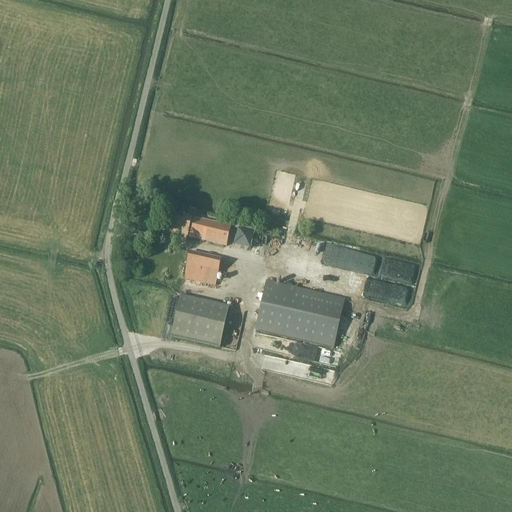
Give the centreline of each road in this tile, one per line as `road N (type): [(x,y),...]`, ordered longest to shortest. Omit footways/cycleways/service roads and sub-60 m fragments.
road 1 (unclassified): [(177,511),(109,273),(108,241),(166,0)]
road 2 (track): [(0,371),(24,377),(130,347)]
